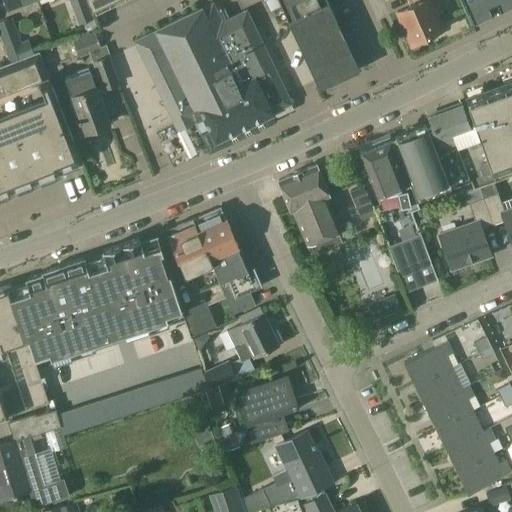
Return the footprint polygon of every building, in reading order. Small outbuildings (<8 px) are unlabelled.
[(3,0),(8,11),(35,0),(3,0)] [(89,5),(86,0),(69,0),(78,23),(93,17),(89,5)] [(278,0),(266,0),(265,0),(270,11),(282,6),(278,0)] [(278,0),(282,6),(319,89),(359,71),(326,0),(278,0)] [(384,0),(384,1),(386,0),(409,0),(412,5),(397,11),(411,43),(429,36),(432,38),(440,34),(441,31),(442,30),(435,14),(440,12),(435,0),(384,0)] [(511,0),(460,0),(470,21),(511,1),(511,0)] [(156,29),(156,30),(135,41),(176,126),(192,118),(209,153),(231,144),(277,122),(273,112),(292,103),(246,10),(229,18),(225,8),(217,11),(213,3),(202,8),(201,7),(156,29)] [(12,17),(0,21),(0,34),(10,61),(11,63),(27,57),(26,55),(21,42),(12,17)] [(64,75),(68,87),(67,88),(83,133),(108,124),(94,85),(100,83),(102,90),(116,85),(106,57),(108,56),(104,45),(100,47),(95,34),(72,42),(77,57),(90,53),(97,74),(90,77),(87,67),(64,75)] [(11,63),(0,67),(0,199),(0,200),(62,176),(60,170),(80,163),(81,162),(39,52),(27,57),(11,63)] [(492,182),(494,182),(511,175),(511,81),(465,99),(476,127),(487,161),(485,162),(492,182)] [(487,161),(476,127),(470,128),(461,105),(429,116),(431,123),(432,123),(441,147),(455,142),(465,170),(466,170),(469,180),(472,188),(479,186),(480,187),(492,182),(485,162),(487,161)] [(419,200),(469,180),(466,170),(465,170),(455,142),(441,147),(432,123),(431,123),(427,125),(426,123),(394,135),(395,137),(393,138),(416,201),(419,199),(419,200)] [(416,201),(393,138),(365,149),(377,179),(372,181),(377,194),(370,197),(379,219),(386,218),(383,209),(390,208),(392,217),(398,217),(404,218),(411,221),(412,220),(409,212),(419,208),(416,201)] [(330,194),(319,168),(317,164),(279,180),(291,211),(293,210),(307,245),(342,231),(327,195),(330,194)] [(480,187),(483,198),(493,225),(504,221),(511,243),(511,209),(505,212),(494,182),(492,182),(480,187)] [(349,190),(361,219),(376,213),(363,184),(349,190)] [(482,229),(493,225),(483,198),(469,204),(476,222),(439,235),(451,269),(491,255),(482,229)] [(221,206),(193,217),(199,231),(197,232),(226,296),(225,296),(233,313),(255,304),(248,287),(254,284),(238,247),(237,246),(238,245),(221,206)] [(197,232),(199,231),(193,217),(165,229),(189,286),(192,285),(194,291),(200,288),(205,301),(183,310),(194,335),(216,325),(207,304),(225,296),(226,296),(197,232)] [(431,260),(421,234),(389,246),(399,272),(431,260)] [(11,286),(10,286),(34,357),(57,350),(60,360),(111,343),(109,337),(111,337),(125,332),(123,326),(127,325),(129,331),(131,330),(133,336),(162,326),(159,316),(182,308),(157,235),(155,236),(159,246),(145,251),(141,241),(140,237),(103,250),(103,251),(103,252),(107,264),(89,270),(85,258),(85,257),(43,271),(43,273),(26,279),(27,280),(30,289),(15,294),(12,285),(11,285),(11,286)] [(0,419),(49,403),(10,286),(11,286),(11,285),(0,288),(0,419)] [(363,303),(369,318),(398,306),(392,291),(363,303)] [(270,323),(266,314),(232,330),(238,345),(236,346),(242,360),(253,355),(254,357),(280,345),(276,337),(278,336),(279,334),(275,325),(270,323)] [(474,343),(479,353),(492,347),(487,337),(474,343)] [(415,384),(451,367),(446,357),(453,353),(447,342),(404,362),(415,384)] [(492,347),(479,353),(482,360),(495,354),(492,347)] [(236,374),(229,358),(202,370),(209,387),(236,374)] [(415,384),(425,406),(461,388),(451,367),(415,384)] [(500,380),(507,377),(502,367),(495,370),(500,380)] [(295,407),(285,378),(237,394),(252,442),(280,432),(278,425),(283,423),(280,412),(295,407)] [(497,389),(500,396),(511,389),(511,388),(510,383),(497,389)] [(219,384),(206,388),(211,406),(225,402),(219,384)] [(436,427),(472,410),(467,400),(474,397),(468,385),(425,406),(436,427)] [(511,389),(500,396),(505,405),(511,400),(511,389)] [(45,430),(46,435),(63,431),(57,413),(56,407),(35,413),(35,412),(8,420),(15,440),(0,445),(0,499),(30,490),(35,506),(70,495),(64,477),(45,483),(32,440),(42,437),(40,431),(45,430)] [(67,410),(57,413),(63,431),(63,433),(73,430),(67,410)] [(482,431),(472,410),(436,427),(446,449),(482,431)] [(195,420),(190,421),(195,434),(199,433),(210,429),(206,416),(195,420)] [(446,449),(457,470),(493,453),(488,443),(495,440),(489,428),(446,449)] [(276,482),(243,497),(247,509),(269,503),(298,497),(300,496),(300,497),(333,481),(320,453),(318,454),(307,431),(277,445),(292,477),(277,484),(276,482)] [(498,463),(493,453),(457,470),(468,493),(511,472),(505,460),(498,463)] [(243,497),(240,489),(239,489),(239,487),(237,488),(236,484),(209,493),(215,511),(245,511),(247,510),(247,509),(243,497)] [(511,498),(506,484),(486,491),(491,506),(511,498)] [(305,504),(308,511),(360,511),(356,502),(336,511),(330,511),(322,495),(305,504)] [(302,511),(298,497),(269,503),(271,511),(302,511)]
